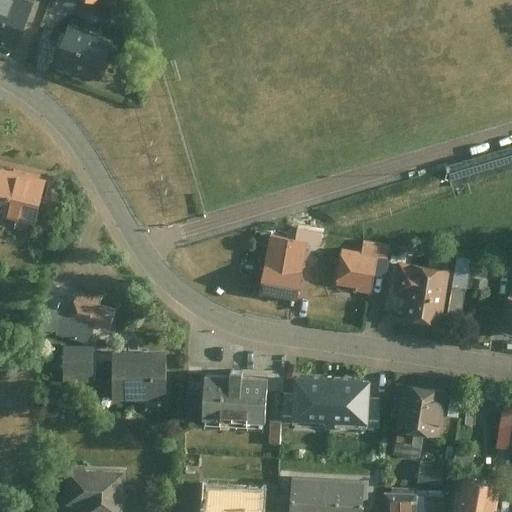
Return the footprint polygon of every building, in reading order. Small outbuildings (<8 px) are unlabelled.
[(30,0),(0,0),(0,43),(15,49),(33,1),(30,0)] [(55,63),(99,79),(114,39),(70,22),(55,63)] [(511,148),(452,167),(458,188),(511,171),(511,148)] [(0,171),(0,211),(37,221),(48,178),(1,166),(0,171)] [(307,240),(266,234),(258,292),(299,298),(307,240)] [(362,252),(342,249),(337,282),(372,287),(376,254),(388,256),(390,242),(364,238),(362,252)] [(455,255),(447,315),(465,317),(469,288),(478,290),(479,284),(489,285),(490,280),(476,278),(477,275),(471,274),(473,257),(455,255)] [(450,268),(400,261),(395,293),(406,294),(403,311),(442,317),(450,268)] [(104,296),(83,290),(76,311),(105,320),(113,323),(118,308),(102,302),(104,296)] [(511,295),(507,294),(502,329),(511,330),(511,295)] [(76,311),(46,305),(39,330),(99,344),(105,320),(76,311)] [(99,344),(68,343),(67,374),(98,375),(99,344)] [(166,398),(166,350),(113,350),(113,398),(166,398)] [(296,421),(333,422),(334,381),(297,380),(296,421)] [(225,387),(204,386),(202,430),(265,432),(267,388),(238,387),(238,382),(225,381),(225,387)] [(334,381),(333,422),(370,423),(371,382),(334,381)] [(449,391),(399,385),(394,426),(440,432),(443,411),(460,413),(462,397),(448,396),(449,391)] [(497,446),(511,448),(511,412),(502,411),(497,446)] [(445,466),(420,463),(417,486),(442,489),(445,466)] [(123,511),(124,470),(68,469),(68,504),(84,504),(83,511),(123,511)] [(496,511),(501,483),(460,476),(454,511),(496,511)] [(292,496),(291,511),(363,511),(365,479),(293,477),(292,496)] [(262,486),(209,484),(208,511),(260,511),(261,509),(262,486)] [(395,495),(396,500),(412,500),(412,511),(421,511),(420,511),(443,511),(446,499),(430,497),(430,491),(418,492),(418,496),(411,496),(410,489),(395,489),(395,495)] [(291,511),(292,496),(277,495),(277,510),(276,511),(291,511)] [(511,511),(511,499),(503,499),(501,511),(511,511)] [(420,511),(421,511),(412,511),(412,500),(396,500),(386,501),(386,511),(420,511)]
